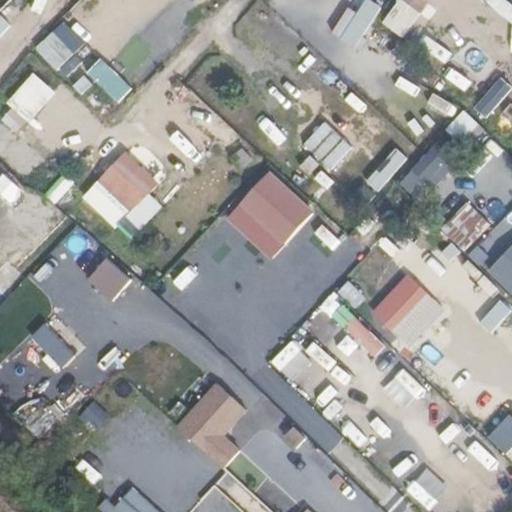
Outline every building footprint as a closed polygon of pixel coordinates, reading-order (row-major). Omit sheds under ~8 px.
[(357,49),(383,7),(372,0),(366,0),(342,39),(357,49)] [(511,3),(507,0),(491,0),(487,5),(511,25),(511,3)] [(431,23),(408,5),(394,26),(421,48),(436,26),(431,23)] [(93,46),(62,16),(29,45),(57,78),(93,46)] [(0,52),(16,34),(0,18),(0,52)] [(175,53),(137,22),(127,41),(138,49),(120,71),(140,87),(175,53)] [(442,31),(440,36),(429,72),(460,83),(472,44),(466,44),(467,38),(442,31)] [(59,95),(25,69),(0,99),(0,101),(33,128),(59,95)] [(466,148),(485,129),(465,110),(446,130),(466,148)] [(323,122),(303,147),(335,171),(354,146),(323,122)] [(511,175),(511,173),(511,155),(485,135),(475,148),(511,175)] [(439,143),(413,171),(428,185),(454,158),(439,143)] [(368,182),(379,192),(409,159),(398,149),(368,182)] [(165,186),(119,150),(78,193),(119,236),(165,186)] [(321,215),(263,166),(219,220),(272,268),(321,215)] [(330,190),(322,201),(330,207),(344,189),(320,171),(315,178),(330,190)] [(47,196),(57,206),(72,191),(62,180),(47,196)] [(448,220),(465,203),(456,194),(439,211),(448,220)] [(468,204),(444,232),(468,252),(492,224),(468,204)] [(313,243),(329,259),(350,239),(334,222),(313,243)] [(511,241),(483,278),(511,300),(511,241)] [(131,279),(106,258),(87,280),(112,301),(131,279)] [(315,286),(324,295),(344,273),(334,264),(315,286)] [(440,307),(404,270),(365,308),(403,343),(440,307)] [(357,309),(368,297),(350,281),(339,293),(357,309)] [(495,335),(511,312),(511,307),(501,299),(481,325),(495,335)] [(347,308),(324,329),(347,354),(370,333),(347,308)] [(47,324),(33,337),(63,369),(77,356),(47,324)] [(295,339),(281,357),(290,365),(304,346),(295,339)] [(510,375),(472,350),(454,384),(488,405),(510,375)] [(254,414),(205,375),(165,420),(222,475),(247,451),(228,438),(254,414)] [(81,418),(97,432),(111,417),(95,402),(81,418)] [(511,417),(509,414),(487,437),(505,454),(511,447),(511,417)] [(361,447),(380,466),(401,444),(382,425),(361,447)] [(316,449),(295,468),(313,490),(335,470),(316,449)] [(241,511),(267,511),(227,472),(215,485),(241,511)] [(160,511),(132,486),(111,509),(114,511),(160,511)]
